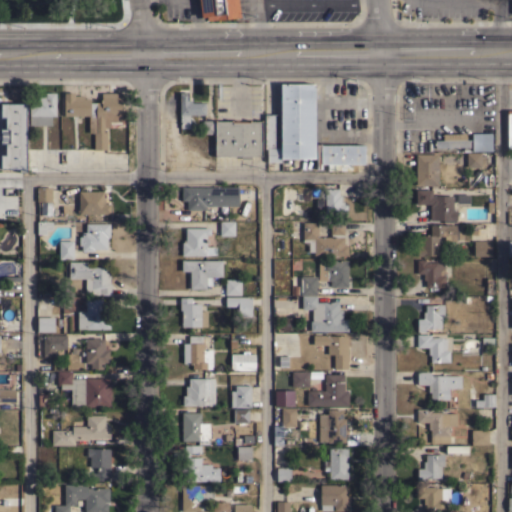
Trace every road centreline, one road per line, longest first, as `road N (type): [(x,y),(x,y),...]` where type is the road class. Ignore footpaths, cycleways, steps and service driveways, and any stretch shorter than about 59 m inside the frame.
road 1 (residential): [(383,511),(382,50),(375,0)]
road 2 (residential): [(146,511),(147,176),(135,0)]
road 3 (primary): [(0,53),(511,50)]
